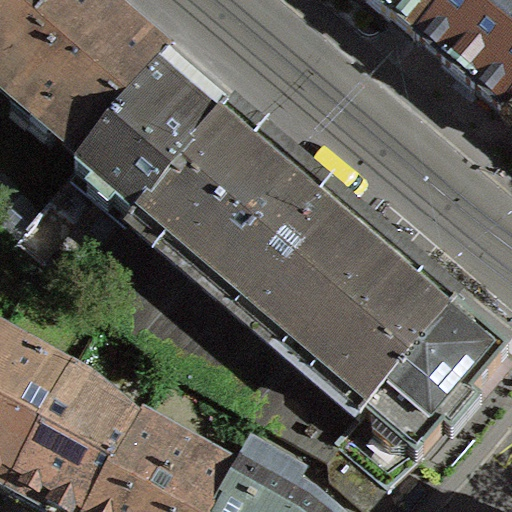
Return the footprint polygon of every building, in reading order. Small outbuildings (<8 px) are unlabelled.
[(84,166),(167,67),(111,19),(88,0),(64,0),(0,76),(0,94),(19,111),(27,102),(62,131),(54,141),(84,166)] [(0,0),(0,76),(64,0),(0,0)] [(365,0),(416,43),(452,0),(365,0)] [(511,0),(452,0),(416,43),(460,81),(501,115),(511,102),(511,0)] [(77,294),(227,118),(189,86),(167,67),(84,166),(18,244),(77,294)] [(511,102),(501,115),(511,124),(511,102)] [(327,463),(455,312),(316,194),(227,118),(77,294),(175,377),(327,463)] [(474,399),(509,358),(477,331),(455,312),(327,463),(329,482),(363,511),(368,511),(386,492),(388,494),(391,492),(390,491),(417,466),(443,435),(452,443),(483,407),(474,399)] [(0,488),(8,493),(71,381),(24,355),(16,370),(0,360),(0,488)] [(114,412),(91,393),(71,381),(8,493),(36,509),(42,511),(91,511),(133,439),(134,436),(108,421),(114,412)] [(217,511),(229,493),(204,479),(211,466),(165,440),(157,453),(133,439),(91,511),(217,511)] [(316,511),(309,506),(296,498),(303,484),(251,454),(233,485),(229,493),(217,511),(316,511)]
